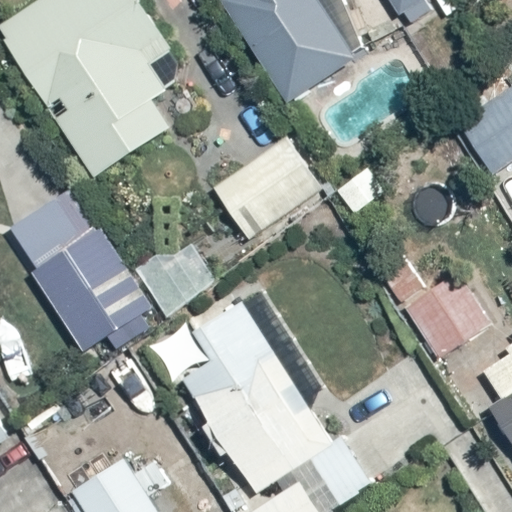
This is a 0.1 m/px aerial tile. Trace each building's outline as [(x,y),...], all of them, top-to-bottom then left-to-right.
[(176,48),(144,0),(40,0),(0,26),(100,177),(173,128),(154,100),(193,74),(176,48)] [(365,60),(361,54),(432,8),(439,19),(458,7),(453,0),(232,0),(299,103),(365,60)] [(511,61),(500,69),(511,87),(511,89),(462,121),(494,174),(511,162),(511,61)] [(325,189),(290,137),(216,186),(251,239),(325,189)] [(369,157),(334,183),(358,216),(393,191),(369,157)] [(88,355),(166,302),(141,265),(128,274),(98,229),(91,234),(64,193),(13,227),(44,273),(36,278),(88,355)] [(495,326),(462,272),(408,306),(442,359),(495,326)] [(248,479),(224,494),(235,511),(334,511),(376,486),(343,433),(331,441),(243,301),(196,330),(215,361),(185,380),(248,479)] [(511,349),(483,368),(505,402),(493,410),(511,438),(511,349)] [(0,448),(14,440),(0,416),(0,448)] [(159,511),(124,458),(75,490),(88,511),(159,511)]
